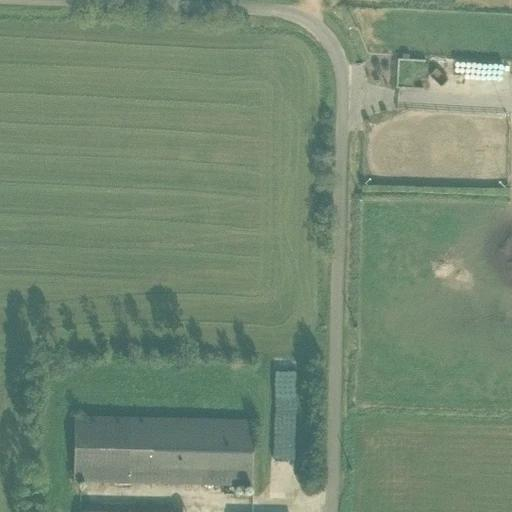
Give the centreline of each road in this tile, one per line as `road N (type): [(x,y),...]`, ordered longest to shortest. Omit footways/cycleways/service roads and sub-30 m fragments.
road 1 (unclassified): [(99,0),(271,9),(305,21),(340,59),(329,511)]
road 2 (unknown): [(344,110),(511,117)]
